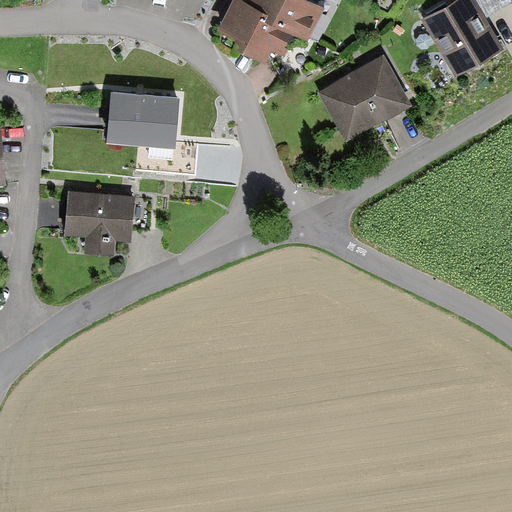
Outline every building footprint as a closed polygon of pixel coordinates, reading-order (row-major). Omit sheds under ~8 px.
[(236,2),(225,24),(278,49),(288,28),(304,36),(318,8),(301,0),(248,0),(245,7),(236,2)] [(469,0),(458,0),(425,19),(455,70),(497,46),(469,0)] [(378,62),(322,94),(345,135),(402,103),(378,62)] [(181,98),(112,91),(109,118),(107,142),(138,145),(136,170),(196,176),(198,161),(200,141),(177,138),(181,98)] [(137,197),(71,192),(68,235),(88,236),(87,252),(113,254),(114,240),(133,241),(137,197)]
